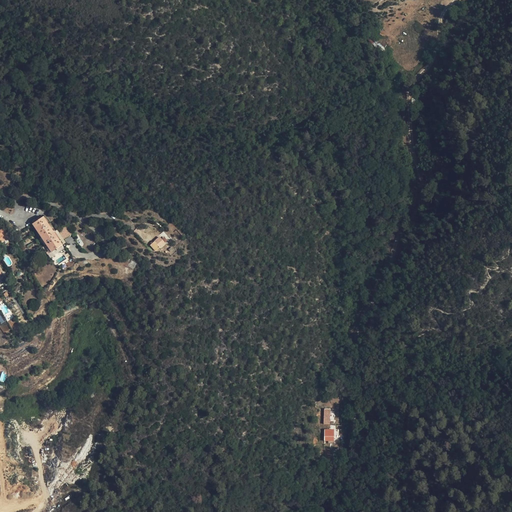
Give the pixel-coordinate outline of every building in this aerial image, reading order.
[(32,224),(37,231),(48,224),(43,217),(32,224)] [(52,231),(48,224),(37,231),(42,238),(46,244),(51,241),(47,235),(52,231)] [(0,237),(3,236),(5,240),(9,238),(3,227),(0,229),(0,237)] [(67,233),(63,227),(57,231),(61,237),(67,233)] [(51,241),(46,244),(51,252),(56,249),(57,250),(62,246),(61,245),(62,245),(57,237),(52,231),(47,235),(51,241)] [(159,237),(150,245),(156,251),(165,243),(164,243),(161,240),(159,237)] [(334,430),(324,430),(324,441),(329,441),(332,441),(334,441),(334,430)]
